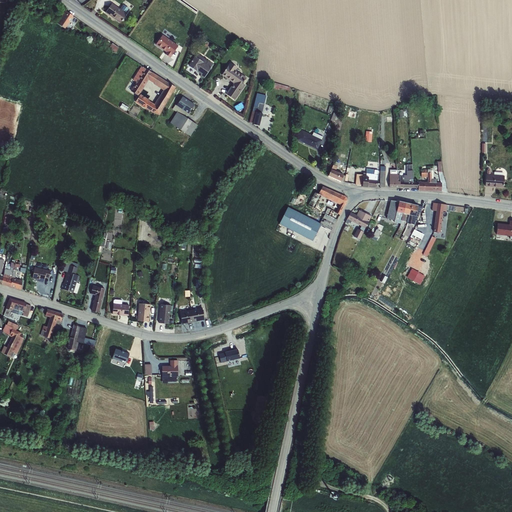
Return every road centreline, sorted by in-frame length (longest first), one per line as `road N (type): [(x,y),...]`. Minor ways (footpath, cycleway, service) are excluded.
road 1 (tertiary): [(355,192),(319,176),(66,0)]
road 2 (residential): [(320,284),(303,302),(176,338),(0,290)]
road 3 (residential): [(274,497),(320,284)]
road 4 (tertiary): [(355,192),(511,207)]
